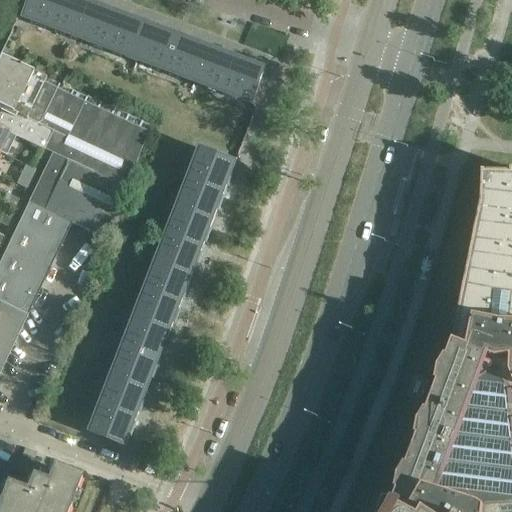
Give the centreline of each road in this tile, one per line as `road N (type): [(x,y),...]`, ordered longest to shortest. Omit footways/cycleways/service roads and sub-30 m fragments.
road 1 (secondary): [(375,48),(274,341),(207,502)]
road 2 (secondary): [(252,511),(308,387),(410,62)]
road 3 (residential): [(207,502),(0,421)]
road 4 (residential): [(375,48),(228,0)]
